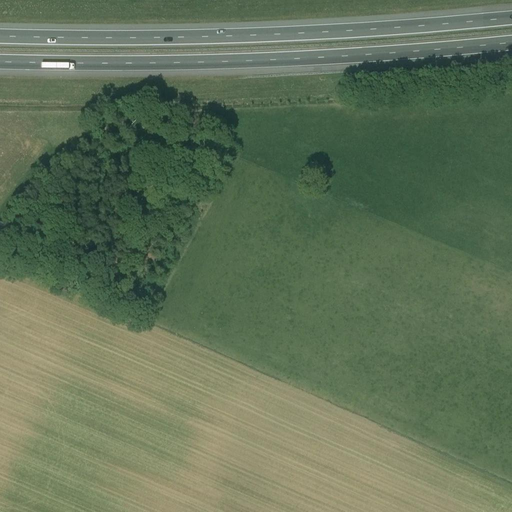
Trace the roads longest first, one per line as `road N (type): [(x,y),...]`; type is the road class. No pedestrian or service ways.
road 1 (motorway): [(511,18),(251,36),(0,35)]
road 2 (motorway): [(0,62),(244,61),(511,43)]
